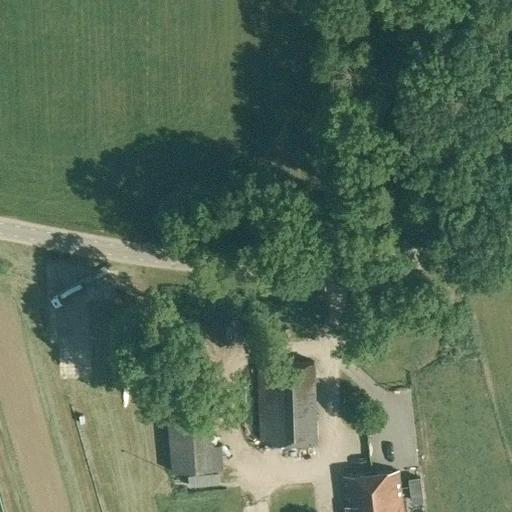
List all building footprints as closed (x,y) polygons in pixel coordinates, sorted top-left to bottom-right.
[(68,357),(70,380),(99,379),(98,356),(68,357)] [(319,441),(315,361),(258,362),(261,442),(319,441)] [(167,388),(173,470),(212,467),(206,386),(167,388)] [(344,476),(347,511),(403,511),(399,470),(344,476)] [(411,499),(420,498),(416,475),(408,476),(411,499)]
